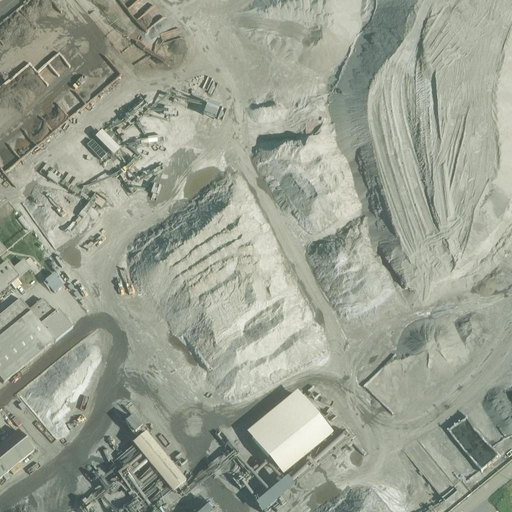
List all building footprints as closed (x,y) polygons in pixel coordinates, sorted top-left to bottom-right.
[(56,71),(61,80),(75,72),(69,63),(56,71)] [(0,128),(26,108),(9,86),(0,93),(0,128)] [(151,119),(78,173),(91,190),(124,166),(164,136),(151,119)] [(64,203),(53,189),(36,203),(47,217),(64,203)] [(0,294),(31,269),(24,260),(14,268),(8,260),(0,266),(0,294)] [(58,312),(54,315),(43,302),(30,312),(21,301),(0,317),(0,380),(4,385),(30,364),(72,329),(58,312)] [(100,330),(59,367),(79,388),(120,351),(100,330)] [(329,434),(294,392),(244,433),(279,475),(329,434)] [(172,491),(184,482),(144,432),(132,442),(172,491)] [(0,480),(8,474),(34,453),(18,433),(8,441),(0,447),(0,480)] [(290,487),(283,478),(253,503),(260,511),(290,487)]
